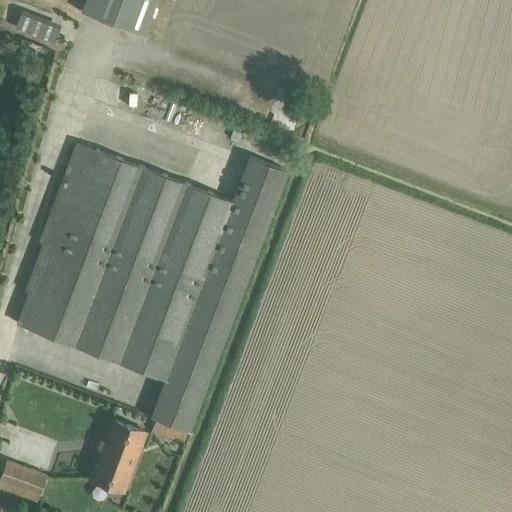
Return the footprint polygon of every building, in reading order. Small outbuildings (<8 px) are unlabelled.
[(84,0),(81,9),(143,33),(155,0),(84,0)] [(22,8),(15,25),(55,40),(61,23),(22,8)] [(136,95),(130,113),(141,117),(147,99),(136,95)] [(157,416),(187,428),(190,429),(288,169),(249,154),(232,198),(76,139),(38,240),(42,241),(24,289),(28,290),(16,321),(165,377),(151,414),(157,416)] [(113,416),(90,476),(124,489),(147,429),(113,416)] [(187,428),(157,416),(151,429),(184,441),(187,428)] [(8,458),(0,478),(0,484),(39,499),(48,473),(8,458)]
